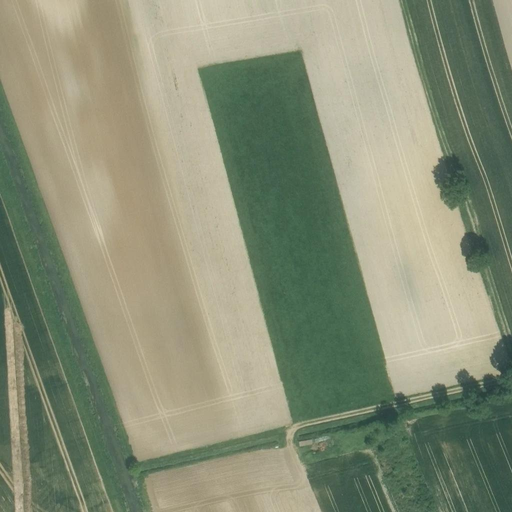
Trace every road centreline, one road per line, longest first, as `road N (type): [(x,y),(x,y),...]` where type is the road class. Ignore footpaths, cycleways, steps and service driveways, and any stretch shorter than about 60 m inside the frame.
road 1 (track): [(403,0),(511,347)]
road 2 (track): [(297,427),(511,378)]
